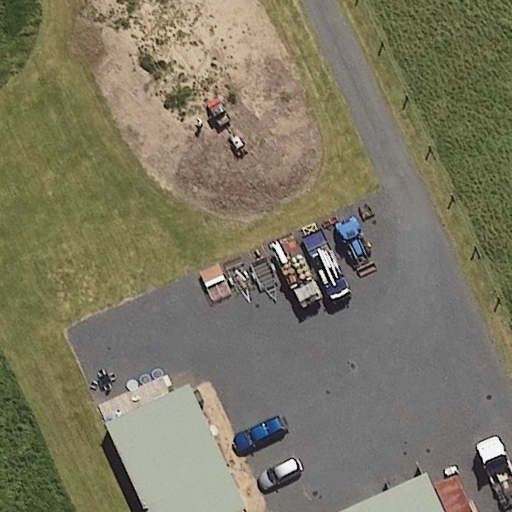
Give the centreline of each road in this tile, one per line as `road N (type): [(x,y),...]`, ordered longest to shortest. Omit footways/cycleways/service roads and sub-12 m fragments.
road 1 (track): [(0,184),(25,315),(62,339),(106,346),(146,332),(174,308),(174,251)]
road 2 (track): [(174,251),(68,121),(0,10)]
road 3 (track): [(174,251),(280,373),(335,481)]
road 4 (track): [(25,315),(98,511)]
